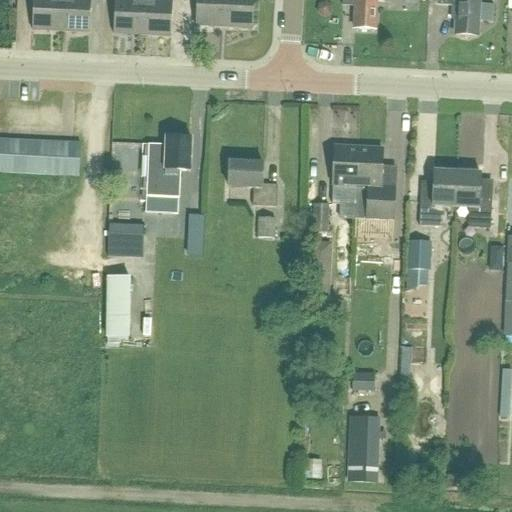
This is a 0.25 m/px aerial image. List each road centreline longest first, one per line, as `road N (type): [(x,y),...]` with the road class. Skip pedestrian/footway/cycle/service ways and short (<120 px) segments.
road 1 (unclassified): [(286,81),(0,69)]
road 2 (unclassified): [(511,92),(286,81)]
